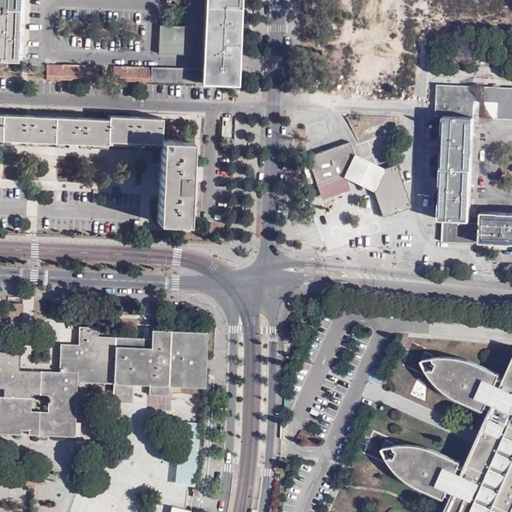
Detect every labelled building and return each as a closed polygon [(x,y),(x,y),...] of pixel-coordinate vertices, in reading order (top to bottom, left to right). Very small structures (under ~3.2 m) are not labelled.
[(203,5),(200,78),(237,80),(238,52),(240,6),(203,5)] [(15,7),(0,6),(0,57),(13,58),(14,36),(15,7)] [(156,49),(183,51),(184,23),(157,21),(156,49)] [(60,62),(45,61),(45,75),(97,77),(97,63),(82,62),(82,61),(60,60),(60,62)] [(120,62),(112,62),(111,76),(148,77),(149,63),(142,63),(142,62),(119,61),(120,62)] [(435,114),(443,114),(473,115),(511,118),(511,88),(436,84),(435,114)] [(134,137),(160,138),(160,134),(160,113),(134,113),(107,111),(107,116),(106,136),(134,137)] [(54,139),(55,114),(30,113),(2,112),(2,137),(29,138),(54,139)] [(55,114),(54,139),(80,140),(105,141),(106,136),(107,116),(55,114)] [(473,115),(443,114),(440,165),(471,167),(472,143),(473,115)] [(160,134),(160,138),(156,218),(181,218),(183,179),(185,136),(160,134)] [(348,142),(306,155),(316,184),(343,175),(354,154),(348,142)] [(354,154),(343,175),(374,191),(385,168),(354,154)] [(385,168),(374,191),(383,216),(412,204),(397,164),(385,168)] [(471,167),(440,165),(438,218),(468,219),(470,193),(471,167)] [(511,212),(479,211),(479,223),(478,241),(503,241),(511,241),(511,212)] [(439,241),(452,241),(453,222),(441,221),(439,241)] [(472,240),(478,241),(479,223),(453,222),(452,241),(472,242),(472,240)] [(0,398),(0,434),(20,436),(21,432),(29,432),(29,436),(79,437),(80,424),(76,424),(76,419),(72,418),(72,411),(76,411),(78,384),(114,386),(114,403),(132,404),(133,387),(149,388),(149,396),(168,397),(168,388),(203,389),(204,360),(206,334),(151,332),(150,340),(98,337),(98,329),(79,328),(79,347),(61,346),(60,374),(31,372),(30,381),(18,380),(19,372),(19,353),(0,352),(0,389),(4,390),(3,398),(0,398)] [(511,511),(511,361),(503,383),(497,381),(500,375),(484,368),(468,363),(461,361),(445,359),(438,359),(432,361),(425,362),(421,364),(430,378),(434,384),(438,387),(447,395),(452,398),(484,411),(487,406),(492,409),(489,416),(494,418),(486,437),(484,437),(479,446),(482,447),(481,447),(473,466),(469,464),(466,471),(460,469),(462,464),(428,450),(416,448),(405,447),(399,448),(392,449),(384,452),(389,460),(393,467),(398,473),(403,478),(414,486),(447,501),(449,495),(455,498),(448,511),(511,511)] [(31,372),(19,372),(18,380),(30,381),(31,372)] [(489,416),(469,464),(473,466),(481,447),(482,447),(479,446),(484,437),(486,437),(494,418),(489,416)] [(189,453),(180,452),(175,459),(178,468),(173,475),(176,484),(185,485),(191,477),(187,469),(193,461),(189,453)]
